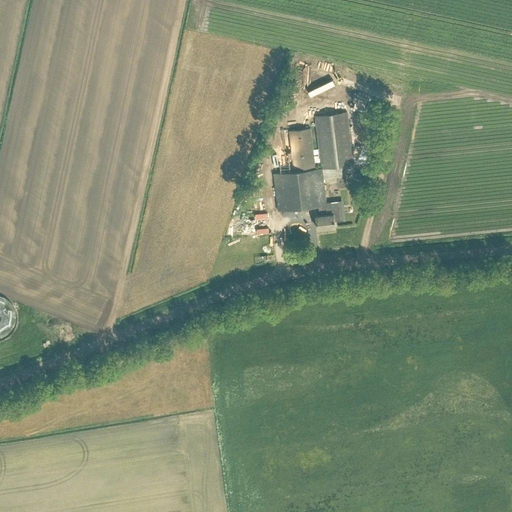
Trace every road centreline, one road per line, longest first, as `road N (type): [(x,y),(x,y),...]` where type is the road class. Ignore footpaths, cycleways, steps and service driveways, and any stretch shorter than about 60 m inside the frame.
road 1 (unclassified): [(0,382),(284,273),(511,248)]
road 2 (track): [(117,335),(188,0)]
road 3 (track): [(419,0),(357,263)]
